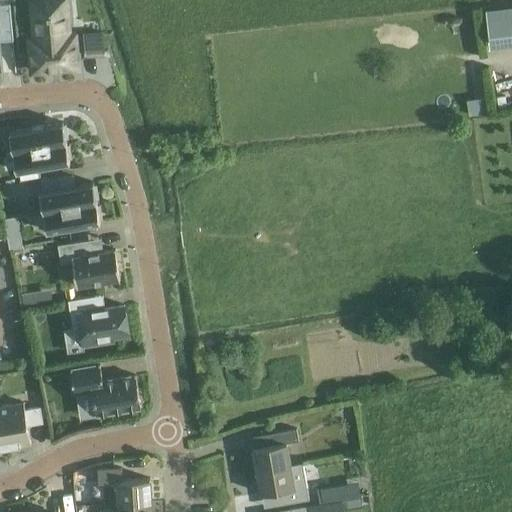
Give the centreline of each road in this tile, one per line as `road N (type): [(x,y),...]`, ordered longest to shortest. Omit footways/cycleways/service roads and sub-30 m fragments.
road 1 (residential): [(174,430),(143,235),(108,116),(99,102),(70,93),(0,100)]
road 2 (residential): [(0,490),(66,455),(174,430)]
